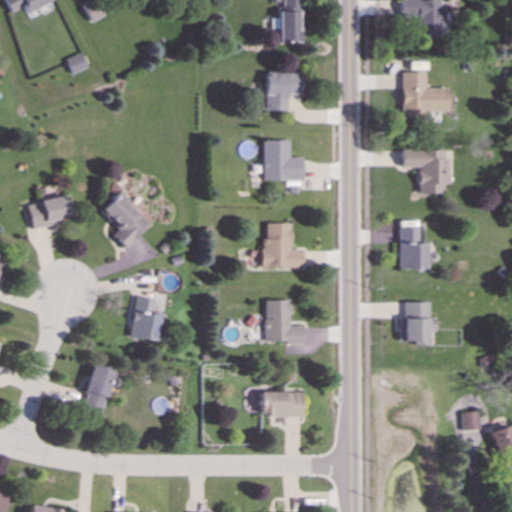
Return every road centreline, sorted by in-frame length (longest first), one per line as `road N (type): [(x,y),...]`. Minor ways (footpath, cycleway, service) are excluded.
road 1 (residential): [(350,0),(350,511)]
road 2 (residential): [(350,469),(83,464),(0,444)]
road 3 (residential): [(17,449),(66,295)]
